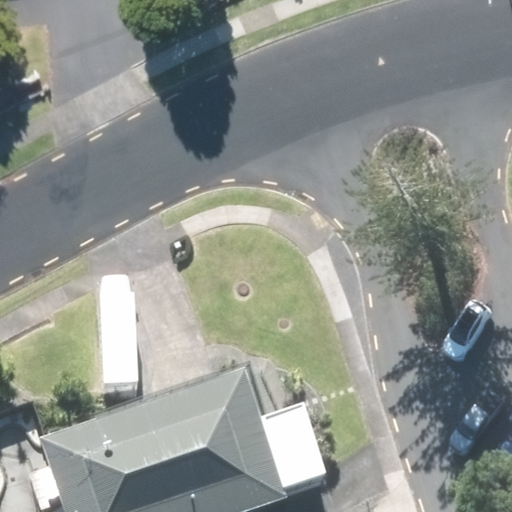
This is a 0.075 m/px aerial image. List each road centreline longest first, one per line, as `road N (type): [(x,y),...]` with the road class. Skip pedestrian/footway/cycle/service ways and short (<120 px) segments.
road 1 (residential): [(437,511),(295,93)]
road 2 (residential): [(295,93),(0,241)]
road 3 (residential): [(440,45),(511,264)]
road 4 (residential): [(440,45),(295,93)]
